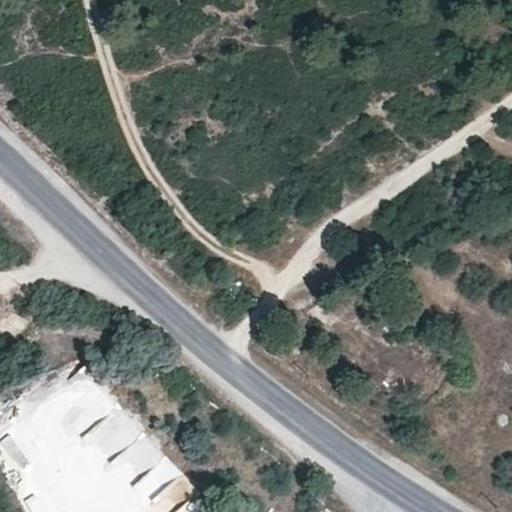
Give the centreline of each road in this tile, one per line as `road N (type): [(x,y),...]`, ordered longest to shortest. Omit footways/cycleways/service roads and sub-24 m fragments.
road 1 (tertiary): [(436,511),(216,351),(0,150)]
road 2 (track): [(511,104),(329,236),(225,358)]
